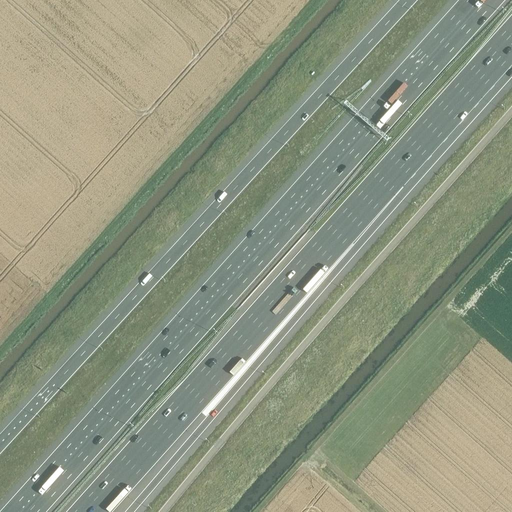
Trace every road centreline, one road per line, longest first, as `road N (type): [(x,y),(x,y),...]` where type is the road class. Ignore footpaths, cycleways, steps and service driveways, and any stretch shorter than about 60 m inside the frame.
road 1 (motorway): [(483,0),(22,511)]
road 2 (motorway): [(409,0),(0,444)]
road 3 (motorway): [(88,511),(388,176)]
road 4 (motorway): [(130,511),(209,420),(388,176)]
road 5 (motorway): [(388,176),(511,38)]
